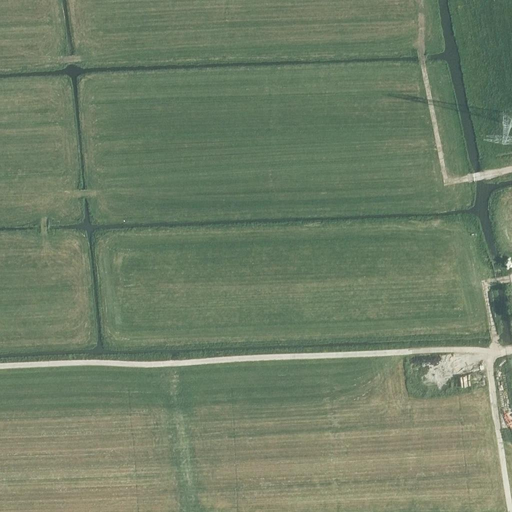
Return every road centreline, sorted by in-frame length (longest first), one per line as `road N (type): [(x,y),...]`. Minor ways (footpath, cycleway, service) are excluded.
road 1 (track): [(0,367),(492,353),(511,510)]
road 2 (track): [(421,0),(423,55),(448,184),(511,171)]
